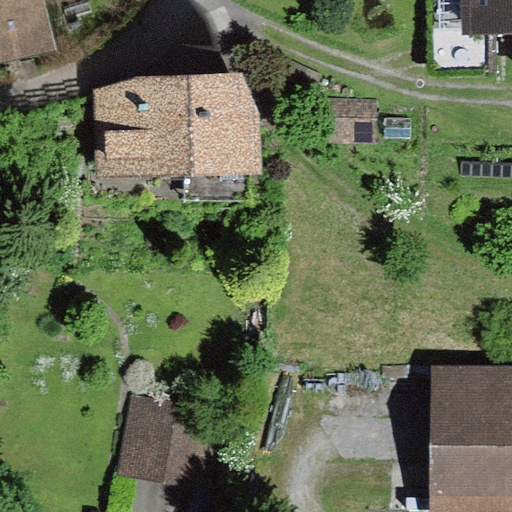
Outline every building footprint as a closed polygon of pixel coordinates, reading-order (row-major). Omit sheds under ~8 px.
[(47,0),(0,0),(0,57),(58,44),(47,0)] [(511,0),(467,0),(468,24),(511,23),(511,0)] [(240,76),(97,80),(100,176),(260,172),(260,118),(240,76)] [(511,511),(511,368),(428,369),(429,511),(511,511)] [(210,427),(123,408),(108,476),(195,495),(210,427)]
